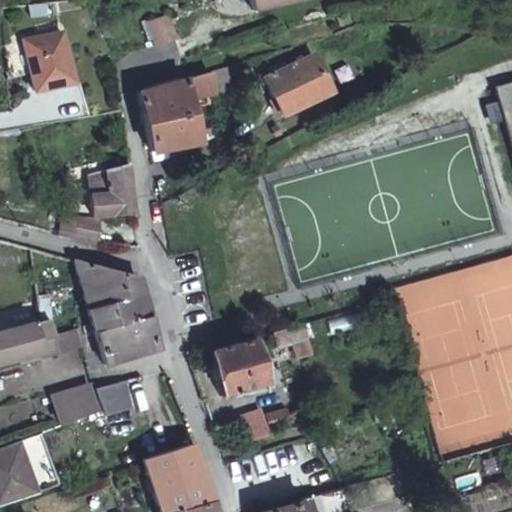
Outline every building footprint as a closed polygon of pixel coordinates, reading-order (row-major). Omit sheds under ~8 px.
[(245,0),(248,10),(282,0),(245,0)] [(162,13),(142,19),(150,45),(170,39),(162,13)] [(64,30),(23,38),(32,87),(73,81),(64,30)] [(260,76),(277,114),(327,91),(310,53),(260,76)] [(207,88),(205,69),(135,91),(146,147),(192,138),(183,93),(203,89),(207,88)] [(511,76),(492,82),(511,155),(511,76)] [(126,165),(105,170),(105,180),(87,182),(91,214),(102,212),(103,219),(115,217),(115,212),(131,210),(130,197),(126,165)] [(59,233),(97,243),(97,219),(63,213),(59,233)] [(85,306),(105,301),(139,292),(134,276),(72,259),(85,306)] [(46,289),(35,292),(40,317),(47,315),(52,314),(46,289)] [(105,301),(114,324),(146,315),(139,292),(105,301)] [(92,330),(114,324),(105,301),(85,306),(92,330)] [(47,315),(40,317),(0,327),(0,359),(37,350),(40,358),(59,354),(53,332),(47,315)] [(114,324),(124,358),(157,348),(146,315),(114,324)] [(305,335),(301,322),(272,330),(276,343),(305,335)] [(102,364),(124,358),(114,324),(92,330),(100,358),(102,364)] [(77,327),(71,328),(53,332),(59,354),(82,348),(77,327)] [(262,379),(250,333),(205,345),(218,392),(262,379)] [(120,382),(90,386),(99,414),(126,409),(120,382)] [(50,407),(56,424),(91,411),(82,384),(47,397),(50,407)] [(235,419),(241,438),(264,433),(258,413),(235,419)] [(0,502),(35,491),(17,439),(0,444),(0,502)] [(167,511),(210,500),(189,439),(139,456),(157,511),(167,511)] [(335,486),(249,509),(249,511),(341,511),(342,511),(335,486)] [(213,511),(210,500),(167,511),(213,511)]
